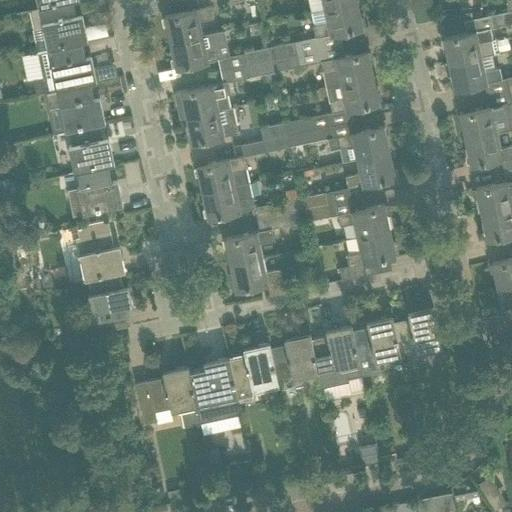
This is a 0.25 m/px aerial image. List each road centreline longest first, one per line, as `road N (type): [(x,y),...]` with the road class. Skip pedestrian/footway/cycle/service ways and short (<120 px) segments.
road 1 (residential): [(207,304),(223,308),(449,255),(454,244),(392,0)]
road 2 (residential): [(207,304),(140,0)]
